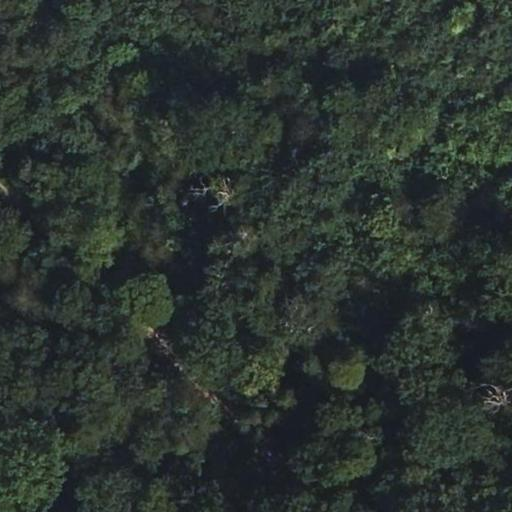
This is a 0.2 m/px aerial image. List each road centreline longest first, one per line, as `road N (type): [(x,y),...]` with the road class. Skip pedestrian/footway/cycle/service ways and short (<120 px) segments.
road 1 (track): [(0,186),(332,511)]
road 2 (track): [(0,149),(44,0)]
